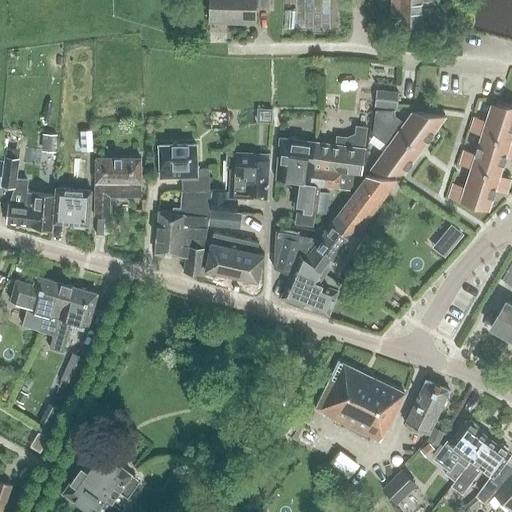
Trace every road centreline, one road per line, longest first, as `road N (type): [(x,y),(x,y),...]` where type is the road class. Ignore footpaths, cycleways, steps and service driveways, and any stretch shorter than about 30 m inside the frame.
road 1 (residential): [(0,233),(413,355)]
road 2 (residential): [(511,62),(345,48),(246,50)]
road 3 (residential): [(511,232),(467,263),(413,355)]
